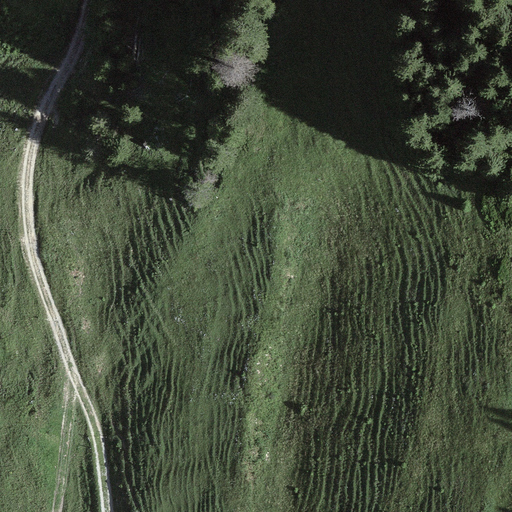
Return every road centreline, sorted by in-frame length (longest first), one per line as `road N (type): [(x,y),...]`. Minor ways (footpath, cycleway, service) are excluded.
road 1 (track): [(97,0),(42,114),(27,168),(29,239),(100,441),(107,511)]
road 2 (track): [(72,375),(56,511)]
